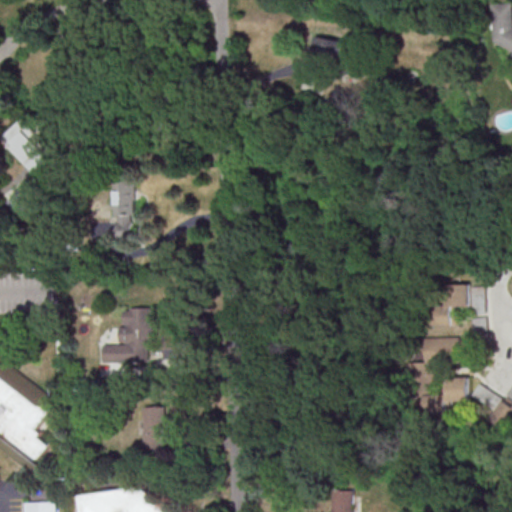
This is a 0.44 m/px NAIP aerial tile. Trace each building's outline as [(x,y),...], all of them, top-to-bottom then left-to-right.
[(511,26),(511,2),(490,3),(492,41),(511,49),(511,58),(511,57),(511,26)] [(311,54),(346,61),(350,42),(315,35),(311,54)] [(52,156),(33,135),(37,131),(24,117),(2,137),(34,172),(52,156)] [(134,181),(114,182),(115,214),(117,214),(118,237),(136,236),(134,181)] [(471,305),(470,284),(437,285),(439,325),(455,324),(454,306),(471,305)] [(471,285),(473,334),(487,333),(486,315),(485,285),(471,285)] [(104,360),(151,361),(152,308),(124,307),(123,325),(120,325),(120,343),(104,343),(104,360)] [(434,364),(459,364),(458,336),(424,337),(424,362),(407,362),(407,386),(417,386),(417,395),(424,395),(425,414),(450,414),(450,401),(470,400),(470,376),(448,377),(448,394),(435,394),(434,364)] [(16,460),(0,447),(0,356),(53,397),(45,408),(51,413),(35,434),(52,447),(40,463),(46,467),(39,477),(33,472),(16,460)] [(501,394),(478,383),(472,396),(495,407),(501,394)] [(492,420),(511,429),(511,400),(504,397),(492,420)] [(145,405),(144,450),(165,450),(166,406),(145,405)] [(86,511),(85,497),(146,488),(176,511),(86,511)] [(355,511),(355,489),(334,490),(334,511),(355,511)] [(59,502),(59,511),(27,511),(27,502),(59,502)]
